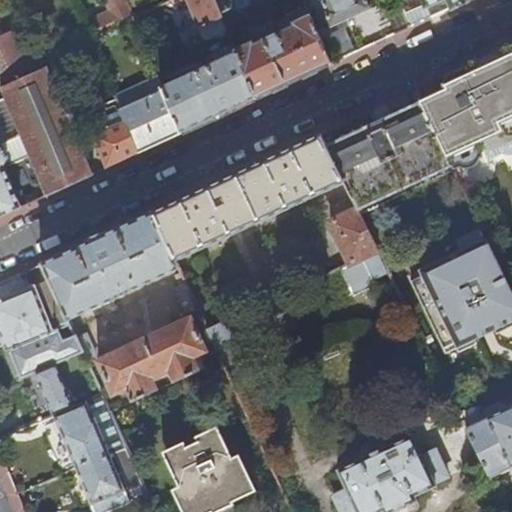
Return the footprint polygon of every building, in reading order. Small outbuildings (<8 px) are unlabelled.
[(133,12),(127,0),(103,0),(109,12),(82,25),(86,34),(133,12)] [(186,0),(199,28),(223,18),(217,1),(215,0),(186,0)] [(223,18),(226,24),(249,14),(261,8),(257,0),(219,0),(217,1),(223,18)] [(304,0),(308,8),(318,32),(367,11),(372,9),(367,0),(304,0)] [(273,11),(270,4),(261,8),(249,14),(251,21),(273,11)] [(236,49),(237,52),(256,99),(291,82),(331,63),(318,32),(308,8),(278,21),(282,31),(255,44),(254,41),(236,49)] [(38,15),(28,20),(29,24),(42,54),(52,49),(38,15)] [(334,52),(351,42),(339,23),(323,33),(334,52)] [(61,97),(42,54),(29,24),(0,36),(0,87),(36,172),(84,151),(76,132),(61,97)] [(511,45),(483,58),(481,63),(475,66),(469,68),(464,67),(450,74),(445,81),(446,89),(420,101),(452,166),(489,148),(484,136),(511,123),(511,45)] [(164,86),(165,90),(183,133),(218,116),(256,99),(237,52),(164,86)] [(118,105),(121,110),(165,90),(164,86),(160,77),(115,97),(118,105)] [(22,208),(47,196),(36,172),(0,87),(0,147),(4,149),(8,159),(5,167),(22,208)] [(121,110),(125,121),(139,153),(161,143),(183,133),(165,90),(121,110)] [(76,91),(61,97),(76,132),(83,129),(81,122),(88,119),(87,117),(88,115),(85,108),(83,109),(76,91)] [(454,171),(452,166),(420,101),(374,123),(325,145),(344,182),(358,209),(360,215),(454,171)] [(118,105),(95,115),(98,122),(91,126),(95,135),(125,121),(121,110),(118,105)] [(117,164),(139,153),(125,121),(95,135),(94,136),(107,168),(117,164)] [(176,261),(344,182),(325,145),(320,134),(233,175),(153,212),(176,261)] [(0,216),(1,218),(22,208),(5,167),(8,159),(4,149),(0,147),(0,216)] [(94,174),(84,151),(36,172),(47,196),(68,186),(94,174)] [(378,250),(360,215),(358,209),(331,222),(351,263),(378,250)] [(180,269),(176,261),(153,212),(97,238),(43,264),(50,279),(69,320),(180,269)] [(493,331),(511,321),(511,290),(487,239),(421,271),(423,276),(412,280),(444,348),(456,343),(459,348),(480,337),(477,331),(490,325),(493,331)] [(390,273),(378,250),(351,263),(341,268),(352,290),(354,295),(374,285),(372,281),(390,273)] [(327,302),(352,290),(341,268),(316,279),(327,302)] [(25,290),(19,275),(1,283),(0,283),(0,335),(6,351),(9,350),(53,332),(35,285),(25,290)] [(50,279),(35,285),(53,332),(70,325),(69,320),(50,279)] [(188,311),(197,307),(187,284),(177,288),(188,311)] [(191,319),(99,361),(114,393),(128,388),(135,401),(158,391),(154,380),(172,372),(177,382),(199,372),(193,357),(206,351),(191,319)] [(242,342),(231,320),(208,330),(219,352),(242,342)] [(77,338),(70,325),(53,332),(9,350),(21,378),(69,358),(89,402),(103,396),(87,360),(77,338)] [(87,334),(77,338),(87,360),(97,356),(87,334)] [(43,415),(66,407),(52,367),(29,376),(43,415)] [(467,428),(491,476),(510,466),(511,467),(511,466),(511,404),(506,408),(504,403),(499,402),(486,409),(484,414),(486,418),(467,428)] [(93,419),(87,403),(55,416),(66,445),(76,468),(115,451),(113,445),(107,447),(95,418),(93,419)] [(247,487),(221,433),(202,442),(201,440),(185,447),(187,450),(167,459),(191,511),(192,511),(209,505),(212,511),(219,511),(235,505),(231,495),(247,487)] [(391,511),(416,501),(413,496),(435,486),(433,483),(421,456),(410,436),(337,470),(347,490),(356,511),(378,511),(382,510),(383,511),(391,511)] [(127,446),(115,451),(76,468),(87,495),(94,511),(107,511),(149,495),(127,446)] [(436,449),(421,456),(433,483),(449,476),(436,449)] [(340,511),(356,511),(347,490),(333,497),(340,511)]
